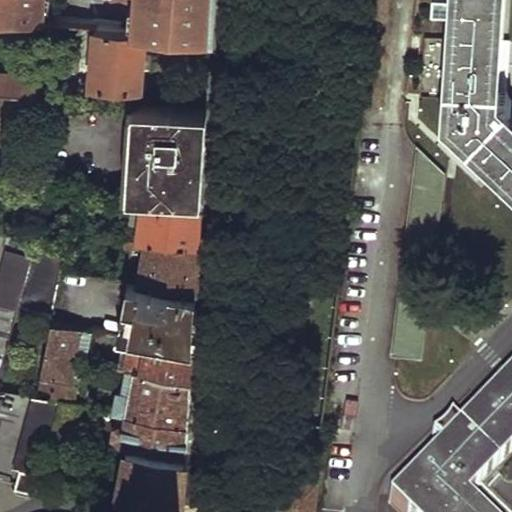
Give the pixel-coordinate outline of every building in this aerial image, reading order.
[(0,0),(0,18),(40,21),(42,0),(137,0),(136,28),(145,29),(207,33),(209,0),(0,0)] [(319,511),(328,443),(321,443),(376,0),(374,0),(316,474),(297,475),(290,476),(283,482),(279,490),(280,504),(287,511),(288,511),(319,511)] [(456,0),(447,123),(511,187),(511,110),(511,111),(508,93),(499,84),(506,0),(456,0)] [(95,25),(90,82),(140,86),(145,29),(136,28),(95,25)] [(0,72),(0,91),(32,94),(33,74),(0,72)] [(135,102),(131,191),(141,192),(201,195),(204,151),(207,108),(135,102)] [(131,194),(127,237),(135,238),(141,192),(131,191),(131,194)] [(141,192),(135,238),(198,245),(199,219),(201,195),(141,192)] [(0,477),(18,482),(21,470),(39,474),(48,440),(58,399),(0,387),(0,368),(16,307),(51,316),(62,260),(33,253),(36,241),(0,231),(0,477)] [(143,248),(136,283),(194,294),(196,268),(198,245),(135,238),(127,237),(123,236),(122,244),(143,248)] [(65,247),(36,241),(33,253),(62,260),(65,247)] [(138,309),(134,337),(191,348),(193,319),(194,294),(136,283),(126,281),(123,306),(138,309)] [(467,337),(495,315),(472,288),(445,309),(467,337)] [(422,354),(428,299),(399,296),(393,351),(422,354)] [(50,321),(44,351),(74,356),(79,327),(50,321)] [(123,335),(117,364),(127,366),(189,377),(190,355),(191,348),(134,337),(123,335)] [(44,351),(38,385),(51,388),(53,381),(68,383),(74,356),(44,351)] [(115,390),(112,409),(123,412),(118,441),(126,442),(184,453),(184,444),(187,403),(189,377),(127,366),(122,391),(115,390)] [(447,453),(396,506),(402,511),(511,511),(511,508),(490,487),(511,463),(511,381),(463,433),(458,426),(439,443),(447,453)] [(58,399),(48,440),(69,446),(80,403),(58,399)] [(126,442),(117,491),(140,495),(180,503),(181,492),(184,453),(126,442)] [(21,470),(18,482),(16,488),(34,492),(39,474),(21,470)] [(179,511),(180,503),(140,495),(136,511),(179,511)]
